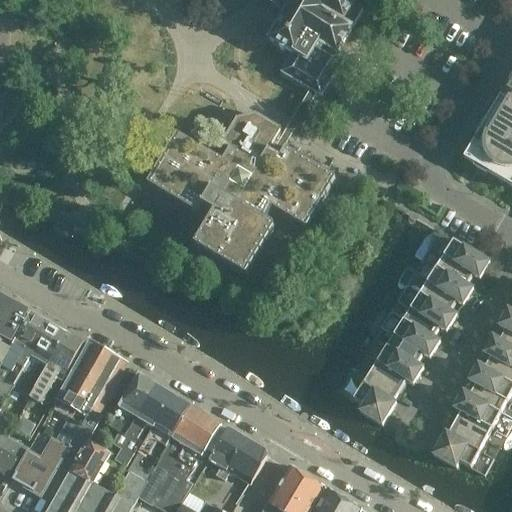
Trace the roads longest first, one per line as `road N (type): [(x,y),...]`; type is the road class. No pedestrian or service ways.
road 1 (residential): [(0,272),(290,445)]
road 2 (residential): [(511,234),(425,185),(511,28)]
road 3 (residential): [(511,267),(426,412)]
road 4 (residential): [(290,445),(402,511)]
